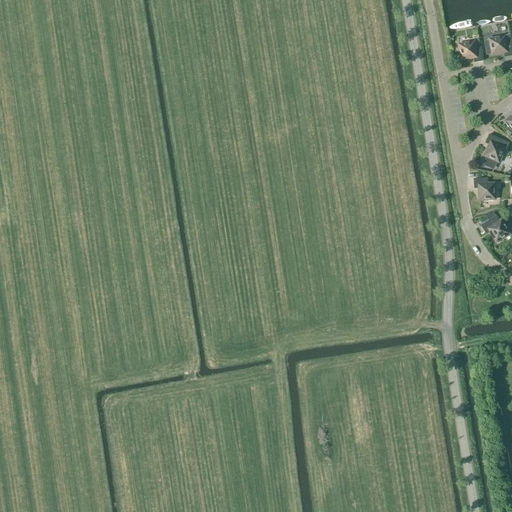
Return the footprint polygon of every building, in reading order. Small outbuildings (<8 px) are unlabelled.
[(504,57),(511,55),(511,48),(510,36),(496,39),(495,37),(490,38),(490,40),(489,40),(484,41),(486,56),(503,53),(504,57)] [(474,63),(483,61),(480,48),(475,49),(473,43),(465,44),(465,43),(460,44),(460,45),(459,45),(459,47),(457,47),(458,52),(460,52),(461,60),(473,58),(474,63)] [(501,156),(507,143),(489,135),(485,143),(489,145),(484,156),(492,159),(491,161),(496,163),(497,162),(498,162),(499,161),(500,161),(502,157),(501,156)] [(487,179),(473,179),(474,189),(478,188),(479,200),(487,200),(488,201),(493,201),(493,199),(494,199),(494,198),(495,198),(495,193),(494,193),(493,184),(487,185),(487,179)] [(509,234),(508,233),(509,232),(506,227),(505,228),(500,221),(499,222),(496,217),(481,226),(486,234),(489,232),(496,242),(503,237),(504,238),(508,236),(507,234),(509,234)]
